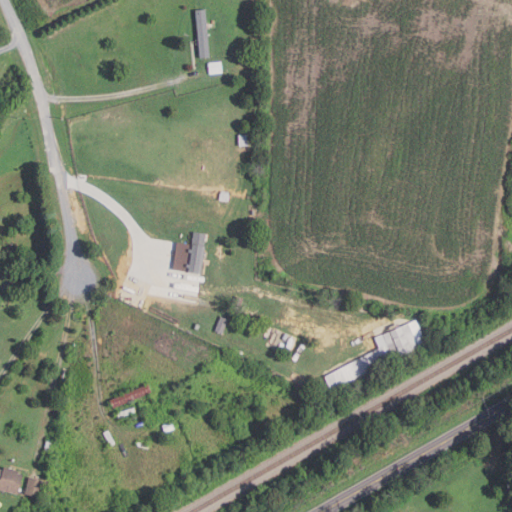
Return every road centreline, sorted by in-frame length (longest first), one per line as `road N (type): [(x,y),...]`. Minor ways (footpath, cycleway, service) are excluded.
road 1 (residential): [(4,0),(46,118),(79,280)]
road 2 (primary): [(322,511),(511,403)]
